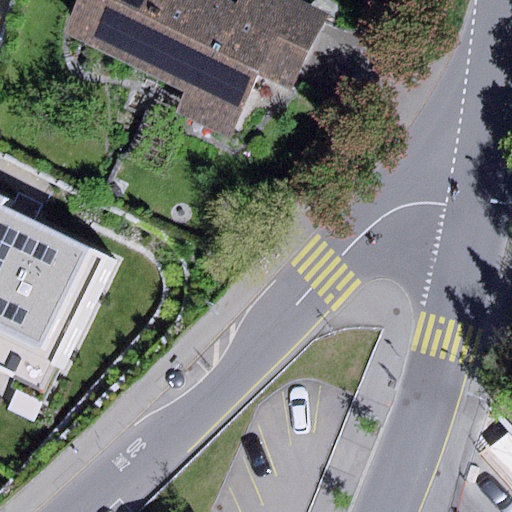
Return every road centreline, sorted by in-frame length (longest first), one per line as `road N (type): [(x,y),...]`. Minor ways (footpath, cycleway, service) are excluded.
road 1 (residential): [(77,511),(220,391),(367,228),(424,202),(481,206)]
road 2 (residential): [(392,511),(448,342),(481,206)]
road 3 (residential): [(481,206),(511,35)]
